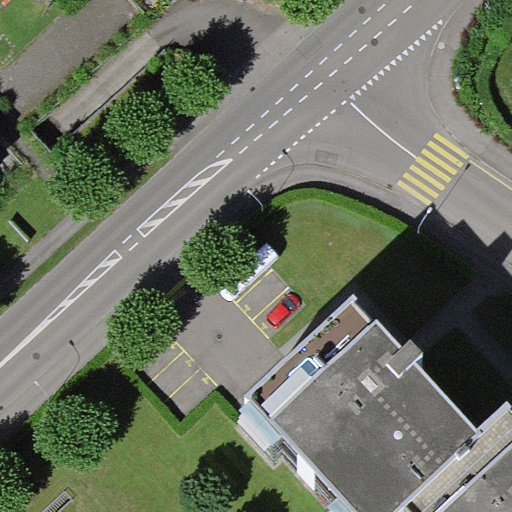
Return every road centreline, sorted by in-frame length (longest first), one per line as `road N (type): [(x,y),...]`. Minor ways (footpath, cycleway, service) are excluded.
road 1 (residential): [(0,367),(322,72)]
road 2 (residential): [(511,217),(391,137),(322,72)]
